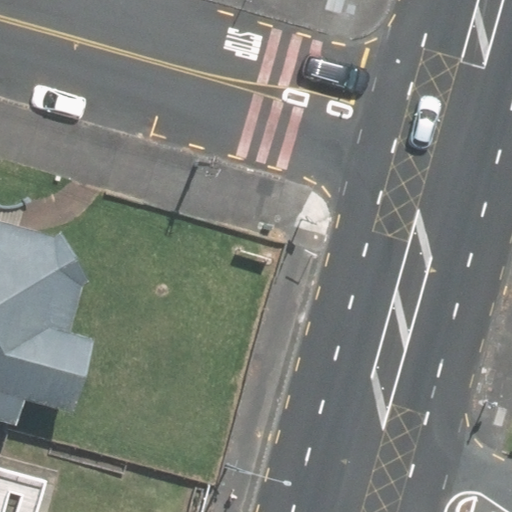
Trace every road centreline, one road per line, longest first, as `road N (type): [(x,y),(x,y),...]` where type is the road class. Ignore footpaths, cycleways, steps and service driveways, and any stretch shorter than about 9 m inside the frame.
road 1 (primary): [(439,178),(367,439)]
road 2 (residential): [(235,82),(0,18)]
road 3 (residential): [(439,178),(273,132),(235,82)]
road 4 (residential): [(235,82),(295,61),(459,106)]
road 5 (residential): [(367,439),(511,482)]
